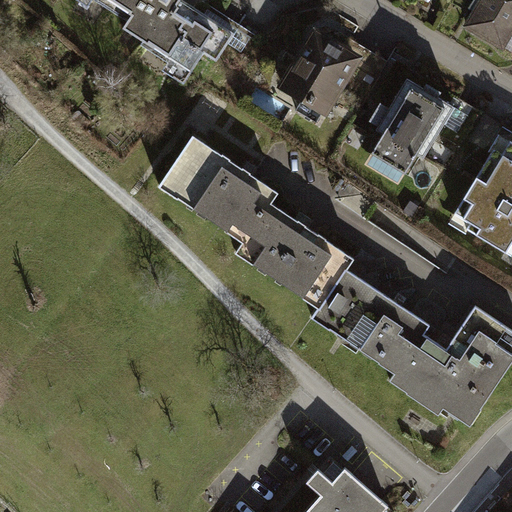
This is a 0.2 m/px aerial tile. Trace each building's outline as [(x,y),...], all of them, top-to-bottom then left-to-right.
[(180,0),(92,0),(123,20),(119,27),(139,40),(137,44),(164,61),(165,59),(180,69),(193,48),(212,60),(230,33),(180,0)] [(511,0),(478,0),(463,25),(498,45),(507,30),(511,33),(511,31),(511,0)] [(311,33),(279,87),(299,99),(293,110),(312,121),(318,110),(319,111),(352,58),(311,33)] [(378,133),(367,152),(401,173),(413,154),(419,158),(440,123),(453,131),(463,114),(434,96),(437,91),(422,83),(419,88),(403,78),(385,108),(376,102),(366,120),(374,125),(372,129),(378,133)] [(240,241),(266,202),(273,191),(189,135),(156,185),(240,241)] [(462,228),(511,258),(511,143),(506,140),(498,153),(490,148),(450,212),(466,222),(462,228)] [(233,252),(315,307),(342,268),(349,257),(266,202),(240,241),(233,252)] [(309,317),(391,372),(418,332),(424,323),(342,268),(315,307),(309,317)] [(442,348),(418,332),(391,372),(386,379),(404,391),(408,385),(465,423),(511,353),(511,331),(471,304),(442,348)] [(309,511),(368,511),(378,501),(340,467),(328,481),(314,469),(303,480),(323,498),(309,511)]
